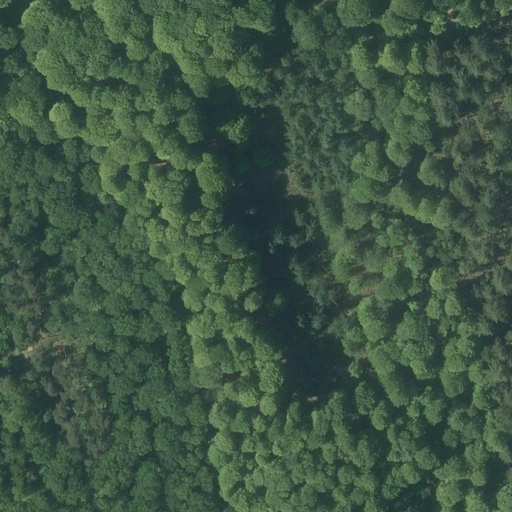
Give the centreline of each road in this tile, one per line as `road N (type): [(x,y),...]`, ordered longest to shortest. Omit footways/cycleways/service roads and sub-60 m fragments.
road 1 (track): [(511,6),(174,81),(145,0)]
road 2 (track): [(0,277),(48,393),(77,511)]
